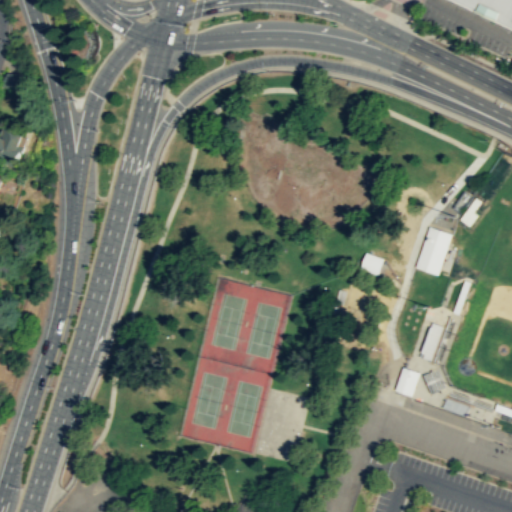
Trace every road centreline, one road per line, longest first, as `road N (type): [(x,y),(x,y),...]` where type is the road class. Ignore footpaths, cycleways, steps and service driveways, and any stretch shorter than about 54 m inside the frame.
road 1 (primary): [(109,243),(128,225),(164,120),(201,82),(242,63),(296,58),(381,75),(511,130)]
road 2 (secondary): [(164,38),(266,36),(353,47),(511,118)]
road 3 (primary): [(22,511),(111,231)]
road 4 (primary): [(72,211),(53,326),(0,493)]
road 5 (track): [(374,412),(391,355),(387,321),(422,224),(484,153)]
road 6 (primary): [(354,17),(300,3),(233,2),(177,12),(142,33)]
road 7 (primary): [(28,0),(56,95),(72,211)]
road 8 (primary): [(111,231),(164,38)]
road 9 (primary): [(142,33),(96,93),(72,211)]
road 10 (secondary): [(511,93),(354,17)]
